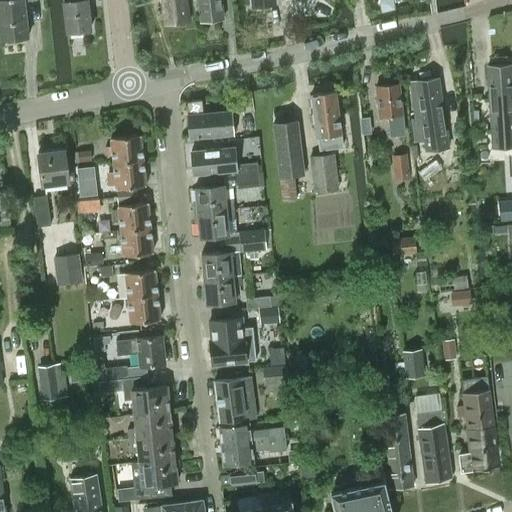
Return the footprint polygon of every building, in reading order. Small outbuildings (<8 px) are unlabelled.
[(24,2),(36,0),(0,0),(0,33),(1,40),(28,37),(24,2)] [(64,0),(65,2),(63,3),(67,33),(90,30),(86,0),(81,0),(76,1),(76,0),(64,0)] [(160,0),(163,27),(187,24),(184,0),(160,0)] [(196,0),(199,22),(223,19),(220,0),(196,0)] [(487,68),(490,134),(491,134),(492,146),(511,144),(511,103),(510,67),(487,68)] [(425,151),(448,147),(439,79),(410,83),(415,119),(420,119),(425,151)] [(390,137),(403,135),(398,85),(375,88),(378,117),(388,116),(390,137)] [(316,140),(340,136),(334,93),(310,97),(316,140)] [(201,114),(200,102),(186,103),(190,140),(233,135),(230,111),(201,114)] [(272,125),(280,178),(279,178),(281,200),(296,198),(294,176),(303,175),(296,122),(272,125)] [(105,156),(112,155),(113,164),(143,161),(140,136),(111,139),(111,145),(104,146),(105,156)] [(232,171),(233,175),(257,173),(256,163),(236,165),(234,147),(191,151),(193,175),(232,171)] [(74,161),(92,159),(91,148),(73,150),(74,161)] [(41,187),(67,183),(63,150),(37,153),(41,187)] [(308,155),(313,191),(339,188),(335,152),(308,155)] [(391,153),(393,180),(409,179),(407,152),(391,153)] [(424,180),(442,168),(435,159),(418,171),(424,180)] [(107,185),(115,185),(116,189),(145,186),(143,161),(113,164),(114,171),(106,172),(107,185)] [(258,183),(257,173),(233,175),(234,185),(258,183)] [(74,180),(76,201),(88,200),(87,185),(83,185),(83,179),(74,180)] [(87,185),(88,200),(99,199),(98,184),(87,185)] [(194,188),(196,212),(232,209),(230,185),(223,186),(194,188)] [(0,224),(11,224),(8,196),(0,196),(0,224)] [(38,228),(50,226),(46,196),(33,197),(38,228)] [(500,220),(511,218),(511,198),(497,200),(500,220)] [(77,212),(79,212),(101,210),(99,199),(88,200),(76,201),(77,212)] [(117,206),(120,229),(149,225),(147,202),(117,206)] [(228,234),(227,234),(234,233),(232,209),(196,212),(199,237),(228,234)] [(152,253),(149,225),(120,229),(123,256),(152,253)] [(239,232),(240,242),(264,240),(263,231),(239,232)] [(392,254),(416,252),(414,235),(390,238),(392,254)] [(265,250),(264,240),(240,242),(241,252),(265,250)] [(201,254),(203,279),(240,275),(239,263),(231,264),(229,251),(201,254)] [(83,280),(79,252),(53,255),(57,284),(83,280)] [(390,271),(388,256),(376,258),(377,273),(390,271)] [(100,265),(101,276),(113,275),(112,264),(100,265)] [(125,274),(127,298),(156,294),(154,271),(125,274)] [(234,300),(233,284),(241,284),(240,275),(203,279),(206,303),(234,300)] [(451,278),(453,290),(467,288),(465,276),(451,278)] [(450,294),(451,307),(470,305),(469,292),(450,294)] [(159,321),(156,294),(127,298),(130,324),(159,321)] [(246,299),(247,308),(266,306),(270,306),(269,297),(246,299)] [(270,306),(266,306),(268,323),(279,321),(277,305),(271,305),(270,306)] [(246,360),(256,359),(253,336),(252,325),(242,327),(241,318),(209,321),(211,341),(209,341),(212,365),(246,361),(246,360)] [(92,324),(93,334),(104,333),(102,323),(92,324)] [(110,342),(109,335),(93,337),(94,351),(105,350),(104,343),(110,342)] [(138,353),(140,366),(163,364),(161,336),(137,339),(116,342),(118,356),(138,353)] [(441,341),(444,359),(456,358),(454,340),(441,341)] [(424,375),(421,348),(403,350),(406,377),(424,375)] [(94,352),(97,369),(98,383),(122,380),(128,379),(128,378),(127,363),(105,366),(103,352),(94,352)] [(37,365),(42,399),(68,395),(63,361),(37,365)] [(264,384),(287,382),(285,363),(262,366),(264,384)] [(218,421),(244,418),(241,396),(253,395),(251,375),(239,376),(239,378),(214,381),(218,421)] [(132,400),(134,415),(170,411),(167,386),(149,388),(148,376),(128,378),(128,379),(122,380),(125,401),(132,400)] [(471,470),(497,467),(485,376),(461,379),(464,402),(465,414),(470,453),(459,454),(461,470),(471,469),(471,470)] [(457,415),(465,414),(464,402),(455,403),(457,415)] [(425,481),(450,477),(443,423),(441,408),(416,412),(417,427),(425,481)] [(128,430),(129,439),(172,434),(170,411),(134,415),(136,429),(128,430)] [(381,472),(383,482),(331,492),(336,511),(391,511),(386,489),(413,485),(404,413),(383,416),(390,471),(381,472)] [(218,426),(220,446),(284,439),(283,427),(266,429),(266,432),(252,433),(252,436),(248,436),(247,423),(218,426)] [(137,447),(139,462),(175,458),(179,457),(178,453),(175,454),(172,434),(129,439),(130,448),(137,447)] [(285,450),(284,439),(220,446),(223,465),(251,462),(250,449),(254,449),(254,451),(268,450),(268,452),(285,450)] [(290,453),(291,462),(301,461),(300,453),(290,453)] [(131,463),(135,500),(161,497),(160,484),(178,481),(175,458),(131,463)] [(71,479),(75,511),(100,511),(95,475),(71,479)] [(162,503),(163,511),(204,511),(203,499),(162,503)] [(235,511),(293,511),(291,502),(235,511)]
